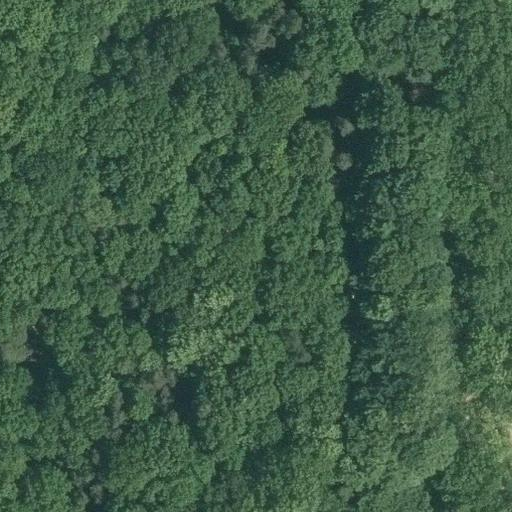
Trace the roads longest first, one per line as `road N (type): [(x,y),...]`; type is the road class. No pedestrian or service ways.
road 1 (track): [(407,0),(394,296),(427,511)]
road 2 (track): [(0,99),(19,97),(60,0)]
